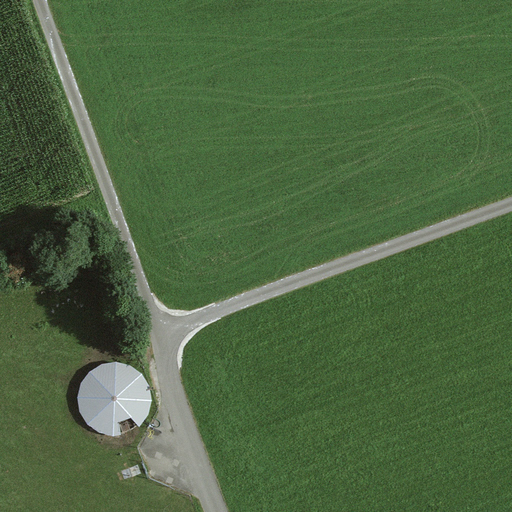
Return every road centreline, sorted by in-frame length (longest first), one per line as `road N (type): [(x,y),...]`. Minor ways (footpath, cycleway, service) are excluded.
road 1 (track): [(216,511),(39,0)]
road 2 (track): [(155,334),(511,204)]
